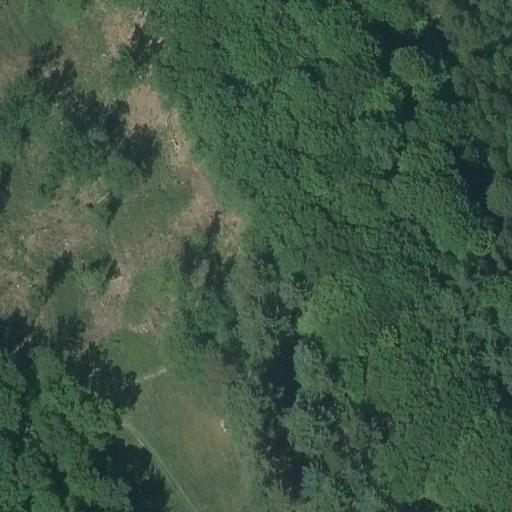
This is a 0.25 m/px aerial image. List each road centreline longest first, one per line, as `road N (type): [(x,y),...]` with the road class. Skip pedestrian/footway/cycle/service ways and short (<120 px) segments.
road 1 (track): [(467,511),(196,0)]
road 2 (track): [(338,270),(511,225)]
road 3 (track): [(74,385),(119,452),(177,511)]
